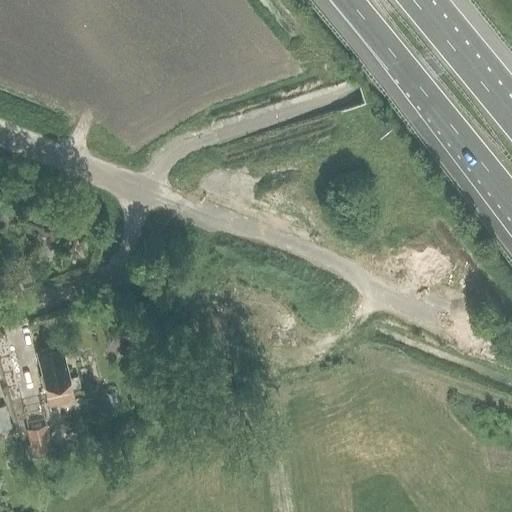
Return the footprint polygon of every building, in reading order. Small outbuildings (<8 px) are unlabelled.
[(122,345),(118,353),(129,357),(132,348),(122,345)] [(61,346),(37,352),(43,375),(41,375),(44,388),(48,406),(74,400),(72,390),(61,346)] [(0,406),(0,431),(11,429),(5,406),(0,406)] [(129,420),(111,429),(117,442),(135,434),(129,420)] [(25,430),(32,457),(52,452),(46,425),(25,430)]
